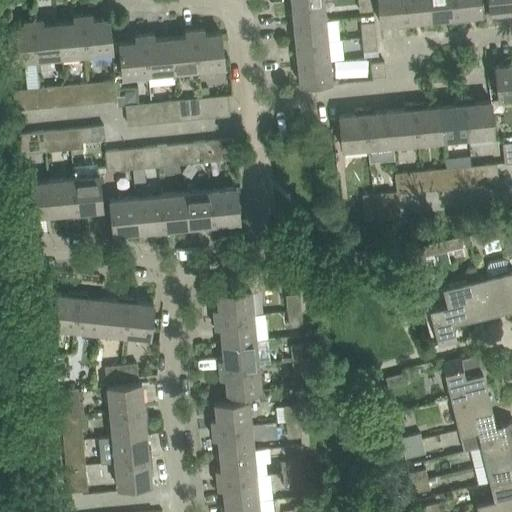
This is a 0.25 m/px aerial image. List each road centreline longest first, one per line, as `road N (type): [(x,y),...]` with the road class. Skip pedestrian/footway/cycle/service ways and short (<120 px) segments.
road 1 (residential): [(252,103),(397,87),(426,44),(511,35)]
road 2 (residential): [(185,511),(171,367),(180,266)]
road 3 (residential): [(180,266),(265,249),(252,103)]
road 4 (residential): [(0,248),(180,266)]
